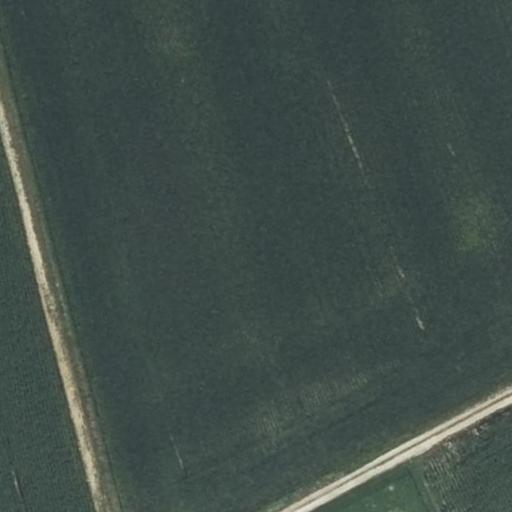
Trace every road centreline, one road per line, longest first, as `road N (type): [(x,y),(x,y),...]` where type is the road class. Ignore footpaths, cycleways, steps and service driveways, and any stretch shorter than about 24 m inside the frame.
road 1 (track): [(105,511),(0,101)]
road 2 (track): [(306,511),(511,402)]
